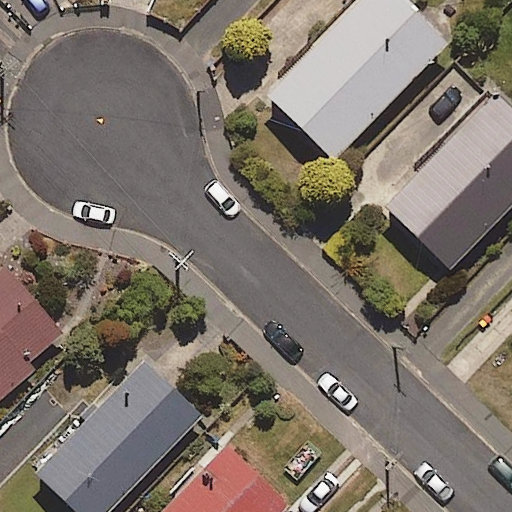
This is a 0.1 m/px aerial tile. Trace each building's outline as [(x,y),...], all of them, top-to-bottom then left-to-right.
[(403,0),(342,0),(258,88),(326,152),(439,34),(403,0)] [(511,104),(487,81),(376,197),(444,262),(511,191),(511,104)] [(0,259),(0,391),(32,363),(24,355),(59,325),(0,259)] [(135,351),(27,465),(77,511),(98,511),(196,408),(135,351)] [(217,435),(144,511),(270,511),(283,498),(217,435)]
